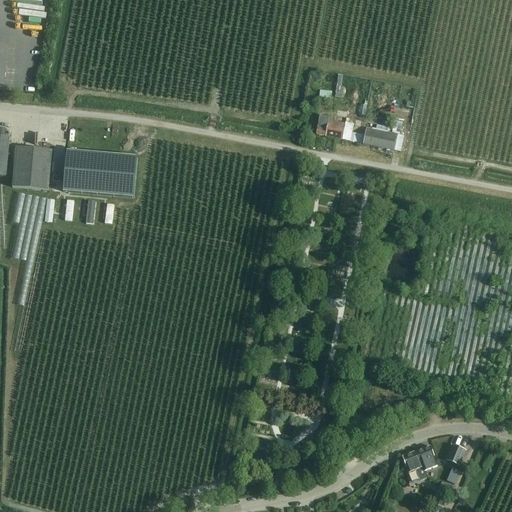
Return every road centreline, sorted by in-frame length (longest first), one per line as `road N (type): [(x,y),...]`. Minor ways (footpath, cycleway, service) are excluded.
road 1 (residential): [(511,188),(145,121),(0,109)]
road 2 (tertiary): [(205,511),(289,501),(436,432),(473,427),(511,437)]
